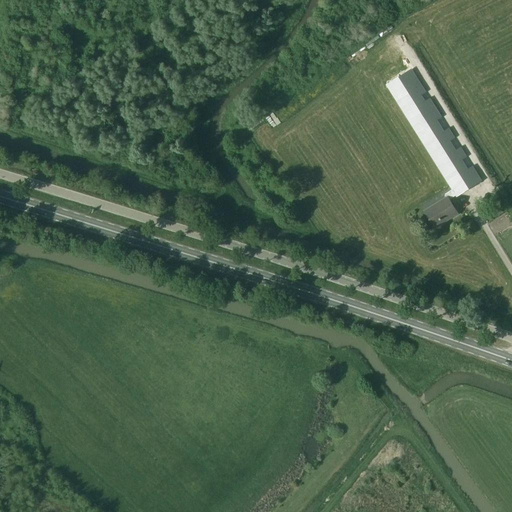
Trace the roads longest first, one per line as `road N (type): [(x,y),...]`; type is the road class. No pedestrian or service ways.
road 1 (primary): [(511,360),(0,196)]
road 2 (unclassified): [(511,337),(0,174)]
road 3 (track): [(331,241),(0,122)]
